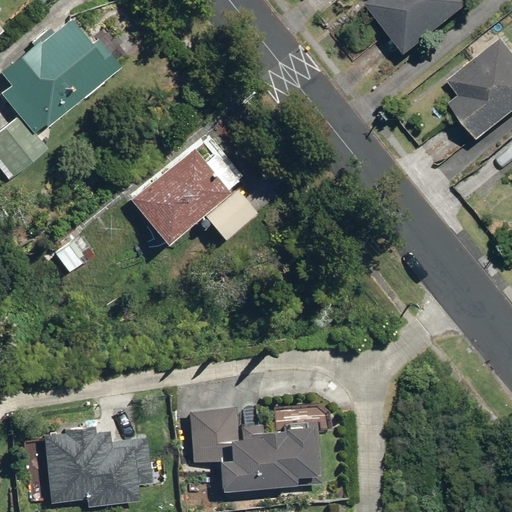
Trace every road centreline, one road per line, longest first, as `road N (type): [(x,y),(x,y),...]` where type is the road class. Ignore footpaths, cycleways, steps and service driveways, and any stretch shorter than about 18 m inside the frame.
road 1 (residential): [(466,295),(225,0)]
road 2 (residential): [(368,511),(373,370),(466,295)]
